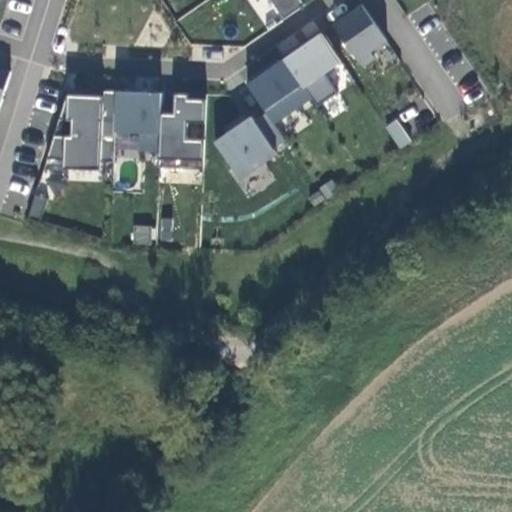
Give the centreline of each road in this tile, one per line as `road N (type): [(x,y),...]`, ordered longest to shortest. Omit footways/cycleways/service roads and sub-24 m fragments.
road 1 (residential): [(326,0),(222,72),(67,68),(37,59)]
road 2 (residential): [(457,107),(380,0)]
road 3 (residential): [(37,59),(0,183)]
